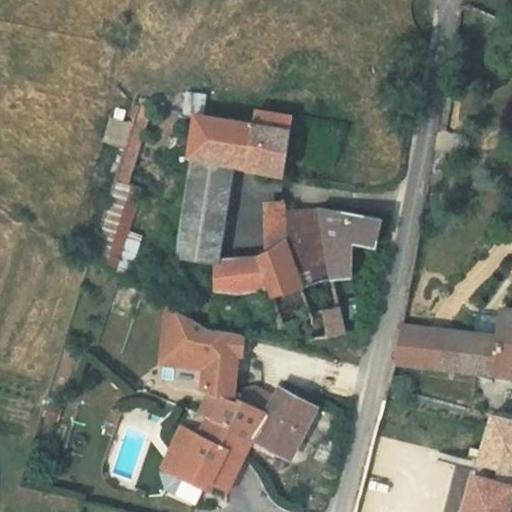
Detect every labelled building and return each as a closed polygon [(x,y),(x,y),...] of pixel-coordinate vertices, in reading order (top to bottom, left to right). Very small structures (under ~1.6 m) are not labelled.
[(178,141),(218,151),(271,164),(273,165),(283,106),(247,99),(245,113),(184,104),(178,141)] [(207,248),(218,151),(178,141),(177,147),(171,196),(166,245),(207,252),(207,248)] [(276,231),(273,194),(257,192),(255,201),(253,216),(253,232),(254,247),(276,231)] [(312,218),(315,229),(347,233),(366,235),(370,208),(309,199),(312,218)] [(323,267),(315,229),(312,218),(276,231),(294,273),(323,267)] [(323,267),(342,266),(347,233),(315,229),(323,267)] [(313,329),(335,325),(323,267),(294,273),(276,231),(254,247),(244,254),(207,248),(207,252),(196,313),(199,314),(234,324),(247,327),(248,320),(248,309),(246,299),(263,287),(278,315),(287,312),(287,325),(305,324),(313,329)] [(232,341),(234,324),(199,314),(196,313),(149,288),(143,345),(189,350),(187,371),(218,382),(224,340),(232,341)] [(511,366),(511,301),(502,301),(497,329),(392,319),(385,356),(385,357),(511,366)] [(277,444),(304,397),(266,374),(251,398),(226,385),(212,408),(240,424),(277,444)] [(240,424),(212,408),(184,403),(174,421),(156,411),(145,430),(151,434),(155,450),(149,460),(173,473),(177,467),(183,470),(205,482),(228,443),(240,424)] [(501,511),(511,468),(511,411),(483,405),(454,511),(501,511)] [(151,434),(145,430),(132,451),(149,460),(155,450),(151,434)] [(183,470),(177,467),(173,473),(179,477),(183,470)]
